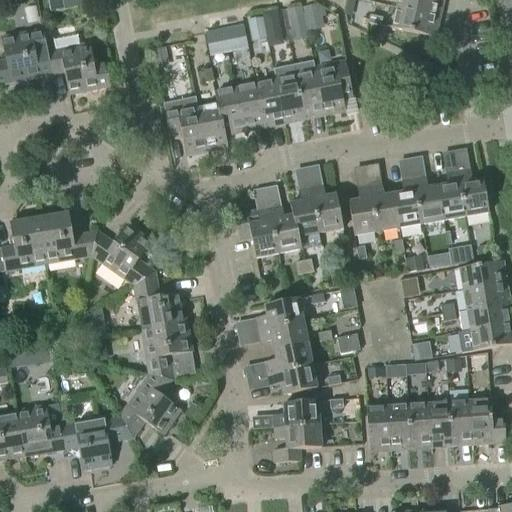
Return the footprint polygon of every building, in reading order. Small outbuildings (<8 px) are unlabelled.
[(80,6),(79,0),(49,0),(51,11),(80,6)] [(443,0),(397,0),(396,10),(433,18),(436,3),(443,4),(443,0)] [(325,18),(322,5),(303,9),(305,22),(325,18)] [(305,28),(301,8),(287,11),(291,31),(305,28)] [(430,33),(433,18),(396,10),(391,30),(435,39),(436,34),(430,33)] [(279,27),(277,13),(263,15),(266,30),(279,27)] [(369,17),(367,24),(379,27),(381,20),(369,17)] [(264,34),(261,19),(247,21),(250,36),(264,34)] [(235,29),(223,32),(225,43),(238,40),(235,29)] [(0,63),(0,87),(51,77),(42,36),(42,32),(1,40),(5,63),(0,63)] [(222,32),(210,35),(212,46),(225,43),(222,32)] [(45,35),(42,36),(51,77),(64,74),(68,98),(110,89),(106,66),(93,69),(89,46),(57,53),(55,41),(47,42),(45,35)] [(167,66),(164,52),(164,51),(152,53),(155,69),(167,66)] [(314,74),(313,69),(312,63),(292,67),(294,78),(295,78),(303,122),(308,121),(307,116),(322,113),(315,74),(314,74)] [(344,63),(313,69),(314,74),(315,74),(322,113),(338,110),(339,115),(344,114),(341,101),(351,99),(344,63)] [(211,70),(203,72),(205,84),(213,83),(211,70)] [(295,78),(294,78),(274,82),(282,121),(298,118),(299,123),(303,122),(295,78)] [(282,121),(274,82),(254,86),(263,130),(268,129),(267,124),(282,121)] [(263,130),(254,86),(234,90),(242,129),(257,126),(258,131),(263,130)] [(242,129),(234,90),(214,95),(216,106),(217,106),(223,138),(224,138),(228,137),(227,132),(242,129)] [(205,149),(198,110),(195,98),(162,105),(168,136),(180,134),(185,158),(190,157),(189,152),(205,149)] [(217,106),(216,106),(198,110),(205,149),(220,145),(221,151),(226,150),(224,138),(223,138),(217,106)] [(470,177),(456,179),(463,219),(488,214),(482,181),(471,183),(470,177)] [(463,219),(456,179),(445,181),(446,187),(435,189),(441,222),(463,219)] [(441,222),(435,189),(426,190),(425,184),(412,186),(419,226),(441,222)] [(419,226),(412,186),(401,188),(402,194),(391,196),(397,230),(419,226)] [(323,192),(311,194),(319,235),(342,230),(335,197),(324,199),(323,192)] [(397,230),(391,196),(382,198),(381,192),(368,194),(375,234),(397,230)] [(319,235),(311,194),(299,197),(300,205),(289,207),(291,218),(292,218),(297,239),(298,239),(319,235)] [(375,234),(368,194),(357,196),(358,202),(347,204),(353,238),(375,234)] [(268,210),(233,217),(236,229),(247,227),(249,239),(254,260),(277,255),(269,216),(268,210)] [(292,218),(291,218),(282,220),(281,214),(269,216),(277,255),(300,251),(298,239),(297,239),(292,218)] [(89,258),(95,234),(71,238),(68,216),(37,221),(45,266),(89,258)] [(45,266),(37,221),(9,225),(13,248),(0,250),(4,273),(45,266)] [(96,234),(95,234),(89,258),(91,258),(133,288),(154,275),(138,263),(151,244),(126,227),(112,246),(96,234)] [(247,227),(236,229),(238,241),(249,239),(247,227)] [(401,255),(399,242),(392,243),(394,256),(401,255)] [(356,249),(357,262),(366,261),(364,248),(356,249)] [(404,252),(408,272),(429,268),(426,248),(404,252)] [(469,250),(456,253),(458,265),(471,263),(469,250)] [(310,261),(302,263),(304,275),(313,274),(310,261)] [(304,275),(302,263),(294,265),(296,277),(304,275)] [(458,270),(462,292),(500,285),(497,270),(503,269),(502,263),(458,270)] [(158,299),(154,275),(133,288),(141,333),(186,325),(181,295),(158,299)] [(409,282),(399,284),(402,300),(412,298),(409,282)] [(503,301),(500,285),(462,292),(465,312),(509,304),(508,300),(503,301)] [(323,304),(322,296),(309,298),(310,306),(323,304)] [(255,332),(261,331),(302,323),(297,301),(263,308),(265,318),(253,321),(255,332)] [(510,309),(509,304),(465,312),(469,332),(507,325),(504,310),(510,309)] [(439,308),(441,316),(454,314),(452,305),(439,308)] [(455,321),(454,314),(441,316),(442,324),(455,321)] [(306,344),(302,323),(261,331),(264,344),(271,342),(273,351),(306,344)] [(191,354),(186,325),(141,333),(148,377),(148,378),(172,383),(168,358),(191,354)] [(511,340),(510,341),(507,325),(469,332),(473,353),(511,346),(511,340)] [(317,334),(318,342),(331,339),(329,332),(317,334)] [(356,335),(336,339),(339,355),(359,351),(356,335)] [(310,367),(306,344),(273,351),(275,362),(262,365),(264,377),(270,375),(310,367)] [(427,346),(410,348),(413,363),(429,361),(427,346)] [(19,356),(6,359),(8,371),(21,368),(19,356)] [(461,359),(446,362),(449,373),(464,370),(461,359)] [(315,390),(310,367),(270,375),(273,387),(280,386),(282,397),(315,390)] [(161,399),(172,383),(148,378),(118,418),(116,419),(130,441),(132,440),(143,424),(162,437),(180,412),(161,399)] [(326,380),(328,388),(340,385),(339,378),(326,380)] [(341,410),(340,402),(328,402),(328,411),(341,410)] [(489,402),(467,403),(470,441),(486,440),(486,446),(504,445),(502,420),(490,421),(489,402)] [(270,430),(276,429),(318,427),(316,403),(282,406),(283,417),(270,418),(270,430)] [(470,441),(467,403),(447,405),(450,448),(455,448),(454,442),(470,441)] [(108,444),(130,441),(116,419),(69,427),(65,404),(56,406),(64,451),(77,449),(81,472),(111,467),(108,444)] [(450,448),(447,405),(427,406),(429,444),(445,443),(445,449),(450,448)] [(64,451),(56,406),(16,413),(24,458),(64,451)] [(429,444),(427,406),(406,407),(409,451),(414,451),(413,445),(429,444)] [(409,451),(406,407),(386,409),(389,447),(404,446),(404,451),(409,451)] [(389,447),(386,409),(365,410),(368,454),(373,453),(372,448),(389,447)] [(0,462),(24,458),(16,413),(0,415),(0,462)] [(319,450),(318,427),(276,429),(277,441),(284,441),(285,452),(272,452),(273,465),(299,463),(298,451),(319,450)]
